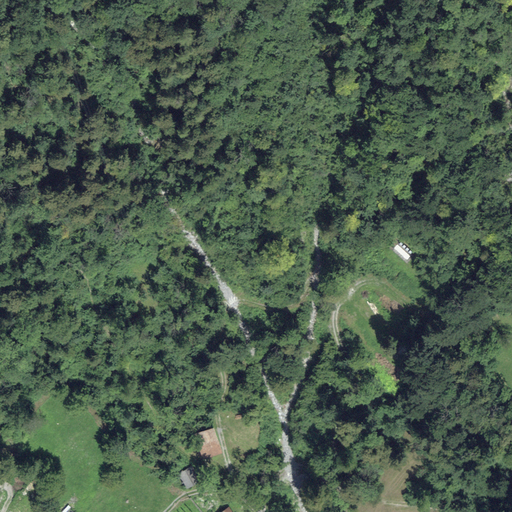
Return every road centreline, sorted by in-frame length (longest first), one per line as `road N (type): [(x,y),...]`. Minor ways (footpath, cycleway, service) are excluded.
road 1 (track): [(345,511),(330,415),(351,375),(332,319),(368,277),(425,312),(450,315),(511,393)]
road 2 (track): [(252,501),(230,473),(183,454),(87,274),(66,269),(0,281)]
